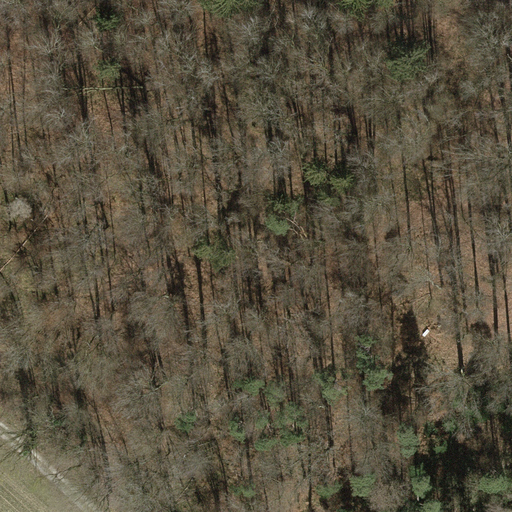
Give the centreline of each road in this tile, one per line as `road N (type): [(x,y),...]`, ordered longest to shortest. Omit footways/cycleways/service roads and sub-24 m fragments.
road 1 (track): [(461,0),(453,73),(511,249)]
road 2 (track): [(0,423),(95,511)]
